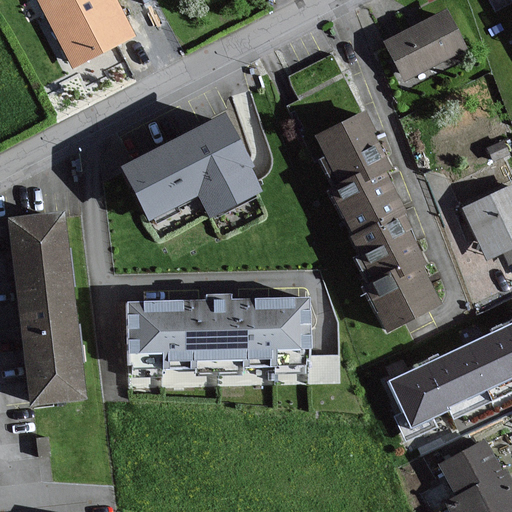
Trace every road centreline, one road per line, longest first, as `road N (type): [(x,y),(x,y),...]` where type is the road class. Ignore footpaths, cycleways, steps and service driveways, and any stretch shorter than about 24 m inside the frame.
road 1 (residential): [(0,173),(331,0)]
road 2 (residential): [(0,470),(20,474),(26,509),(96,501)]
